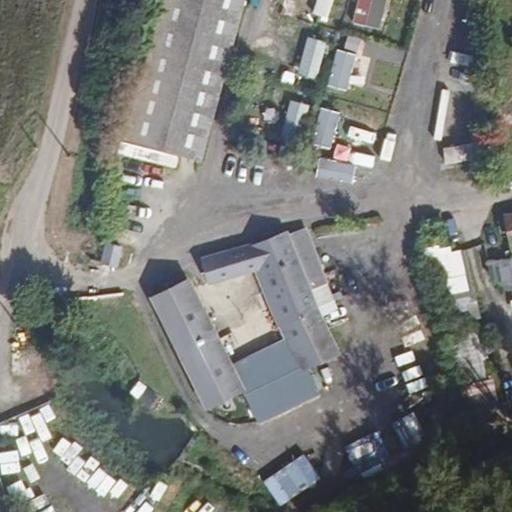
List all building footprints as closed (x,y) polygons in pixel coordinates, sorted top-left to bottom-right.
[(165,0),(127,147),(201,166),(245,0),(165,0)] [(314,0),(310,15),(329,21),(335,0),(314,0)] [(384,0),(358,0),(353,25),(378,31),(384,0)] [(300,63),(297,75),(315,80),(326,43),(308,38),(300,63)] [(464,43),(447,43),(446,81),(463,82),(464,43)] [(358,52),(336,47),(327,84),(348,90),(358,52)] [(443,92),(435,140),(443,141),(451,93),(443,92)] [(299,144),(310,108),(290,102),(279,138),(299,144)] [(321,110),(311,146),(330,151),(340,115),(321,110)] [(476,141),(443,147),(447,165),(479,159),(476,141)] [(354,164),(315,162),(314,181),(353,183),(354,164)] [(243,167),(221,165),(219,203),(241,204),(243,167)] [(286,173),(249,166),(246,185),(283,192),(286,173)] [(244,210),(283,213),(284,193),(246,190),(244,210)] [(511,258),(511,218),(503,220),(510,259),(511,258)] [(260,268),(292,338),(312,379),(345,364),(327,326),(323,316),(337,309),(308,228),(287,231),(203,259),(211,282),(260,268)] [(344,233),(318,242),(323,255),(349,246),(344,233)] [(124,246),(105,242),(100,267),(119,271),(124,246)] [(447,311),(483,302),(470,250),(433,260),(447,311)] [(209,408),(249,393),(236,364),(196,279),(155,299),(209,408)] [(312,379),(292,338),(236,364),(249,393),(263,421),(319,393),(312,379)] [(161,396),(139,380),(130,394),(151,409),(161,396)] [(416,413),(394,422),(409,459),(431,450),(416,413)] [(373,430),(342,446),(364,485),(394,469),(373,430)] [(305,455),(263,482),(279,506),(320,479),(305,455)]
